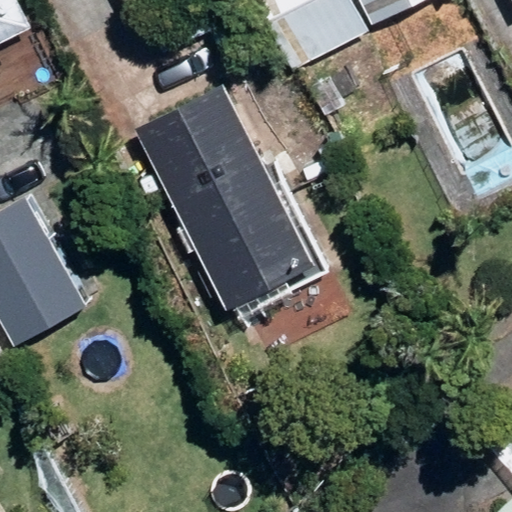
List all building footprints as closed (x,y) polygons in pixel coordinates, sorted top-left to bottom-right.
[(0,0),(0,40),(29,26),(15,0),(0,0)] [(126,0),(141,27),(188,0),(126,0)] [(368,31),(352,0),(255,0),(290,69),(368,31)] [(418,0),(360,0),(372,23),(418,0)] [(224,89),(141,128),(225,301),(307,262),(224,89)] [(24,194),(0,207),(0,327),(9,344),(85,302),(24,194)] [(511,511),(511,434),(493,453),(511,472),(511,498),(498,511),(511,511)]
